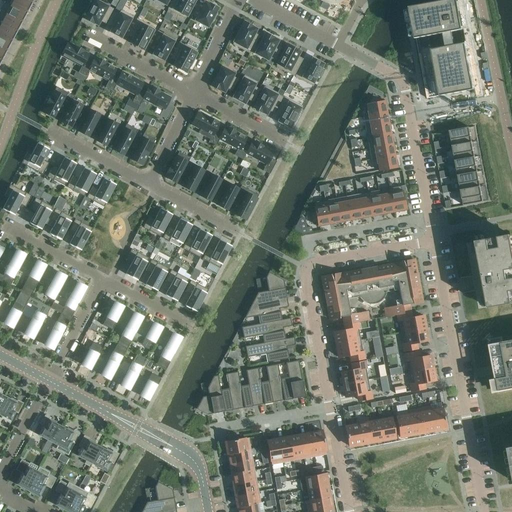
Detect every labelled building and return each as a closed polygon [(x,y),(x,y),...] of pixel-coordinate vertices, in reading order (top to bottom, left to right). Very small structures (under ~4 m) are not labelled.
[(31,5),(22,0),(12,0),(10,5),(26,14),(31,5)] [(194,0),(173,0),(168,9),(185,18),(194,0)] [(458,0),(451,0),(410,8),(427,99),(475,90),(458,0)] [(106,7),(96,1),(92,7),(90,5),(86,12),(89,14),(86,19),(93,23),(93,22),(98,24),(100,21),(105,23),(113,9),(107,6),(106,7)] [(10,5),(5,2),(0,10),(0,12),(21,24),(26,14),(10,5)] [(204,7),(198,4),(192,15),(198,18),(196,20),(208,26),(212,20),(213,21),(217,13),(215,12),(218,8),(211,4),(210,5),(206,3),(204,7)] [(139,15),(144,18),(148,10),(143,8),(139,15)] [(119,15),(113,12),(107,24),(112,27),(110,32),(121,38),(133,17),(121,11),(119,15)] [(0,24),(16,33),(21,24),(0,12),(0,24)] [(154,28),(137,19),(128,36),(134,39),(131,44),(143,50),(154,28)] [(252,26),(245,22),(242,27),(241,26),(237,33),(239,34),(233,45),(250,53),(259,36),(254,33),(256,30),(252,27),(252,26)] [(16,33),(0,24),(0,37),(11,43),(16,33)] [(164,34),(158,31),(150,47),(155,50),(153,55),(157,58),(157,57),(164,61),(176,39),(164,33),(164,34)] [(274,38),(266,34),(256,53),(268,59),(269,57),(274,60),(281,48),(275,45),(277,41),(273,39),(274,38)] [(11,43),(0,37),(0,49),(6,53),(11,43)] [(185,45),(185,46),(179,43),(171,58),(177,61),(174,66),(186,72),(189,66),(191,67),(195,59),(193,58),(197,51),(185,45)] [(73,47),(68,44),(62,55),(82,66),(78,73),(85,76),(89,70),(92,63),(86,60),(89,55),(85,53),(85,52),(73,46),(73,47)] [(300,51),(288,45),(277,67),(294,76),(302,59),(297,56),(300,51)] [(92,63),(89,70),(109,80),(106,87),(112,91),(116,84),(119,78),(113,74),(116,69),(107,64),(95,58),(92,63)] [(310,63),(304,60),(295,77),(312,86),(318,76),(319,77),(323,70),(321,69),(324,64),(317,61),(317,60),(312,58),(310,63)] [(234,74),(222,68),(212,87),(219,90),(220,89),(224,92),(226,88),(232,91),(238,79),(232,77),(234,74)] [(119,78),(116,84),(136,95),(133,101),(140,105),(143,98),(146,92),(140,89),(143,84),(122,73),(119,78)] [(256,82),(245,76),(233,98),(245,104),(247,99),(253,102),(259,90),(254,87),(256,82)] [(288,85),(285,93),(290,95),(293,88),(288,85)] [(74,96),(57,87),(46,107),(43,112),(55,118),(58,111),(64,115),(72,101),(74,96)] [(146,92),(143,98),(163,109),(160,116),(167,120),(174,107),(167,103),(170,98),(161,93),(149,87),(146,92)] [(277,93),(266,87),(254,109),(261,113),(262,112),(266,114),(268,110),(274,113),(282,97),(277,94),(277,93)] [(366,105),(368,117),(387,113),(385,101),(381,102),(381,99),(373,94),(369,102),(369,104),(366,105)] [(301,106),(284,97),(276,114),(281,117),(278,122),(290,128),(293,121),(295,122),(299,115),(297,114),(301,106)] [(89,110),(72,101),(64,115),(61,122),(72,128),(77,118),(83,121),(89,110)] [(107,119),(89,110),(83,121),(78,131),(90,137),(95,127),(101,131),(107,119)] [(207,118),(198,113),(192,124),(201,129),(198,133),(210,139),(209,142),(216,145),(219,139),(223,132),(216,129),(219,124),(207,117),(207,118)] [(368,117),(363,117),(365,128),(389,124),(387,113),(368,117)] [(124,128),(107,119),(101,131),(96,140),(107,146),(112,137),(118,140),(124,128)] [(138,130),(127,124),(124,128),(118,140),(113,149),(125,155),(138,130)] [(389,124),(365,128),(367,139),(391,134),(389,124)] [(223,132),(219,139),(240,150),(246,138),(237,134),(237,133),(225,127),(223,132)] [(469,127),(450,131),(452,146),(472,143),(469,127)] [(156,139),(144,133),(140,141),(136,148),(131,159),(142,165),(145,159),(156,139)] [(391,134),(367,139),(369,149),(393,145),(391,134)] [(136,138),(132,146),(136,148),(140,141),(136,138)] [(273,153),(252,142),(246,153),(267,164),(263,171),(270,174),(277,161),(271,158),(273,153)] [(28,152),(21,163),(43,175),(49,163),(44,160),(49,149),(38,143),(32,154),(28,152)] [(472,143),(452,146),(455,161),(475,157),(472,143)] [(393,145),(369,149),(371,160),(376,159),(395,155),(393,145)] [(191,158),(179,152),(172,165),(166,177),(177,183),(182,174),(188,162),(191,158)] [(395,155),(376,159),(378,171),(397,167),(395,155)] [(475,157),(455,161),(458,176),(478,172),(475,157)] [(53,165),(47,177),(65,186),(76,164),(65,158),(59,168),(53,165)] [(188,162),(182,174),(188,177),(183,186),(194,192),(199,183),(205,171),(188,162)] [(73,176),(67,187),(84,197),(96,174),(84,168),(79,179),(73,176)] [(205,171),(199,183),(205,186),(200,195),(211,201),(216,192),(223,181),(205,171)] [(478,172),(458,176),(461,190),(480,187),(478,172)] [(34,177),(32,182),(34,183),(39,186),(43,178),(39,176),(34,177)] [(99,189),(93,186),(87,198),(104,207),(116,185),(104,178),(99,189)] [(240,190),(223,181),(216,192),(222,195),(217,205),(229,211),(232,204),(240,190)] [(39,186),(34,183),(28,194),(34,197),(39,186)] [(32,196),(10,185),(4,196),(8,198),(3,209),(14,215),(20,204),(25,207),(32,196)] [(390,193),(394,212),(405,210),(404,205),(406,205),(405,196),(403,196),(402,194),(401,186),(389,188),(390,193)] [(480,187),(461,190),(464,206),(483,202),(480,187)] [(257,199),(240,190),(232,204),(238,207),(234,214),(246,220),(257,199)] [(368,192),(372,216),(383,214),(380,195),(379,190),(368,192)] [(368,192),(357,194),(358,199),(362,218),(372,216),(368,192)] [(390,193),(380,195),(383,214),(394,212),(390,193)] [(336,198),(341,222),(351,220),(348,201),(347,196),(336,198)] [(53,207),(36,198),(30,209),(35,213),(30,223),(41,230),(53,207)] [(336,198),(326,200),(330,224),(341,222),(336,198)] [(358,199),(348,201),(351,220),(362,218),(358,199)] [(326,200),(314,202),(316,212),(310,213),(312,223),(318,222),(318,227),(330,224),(326,200)] [(149,216),(143,228),(161,237),(172,215),(161,208),(155,219),(149,216)] [(73,218),(55,209),(49,220),(55,223),(49,234),(61,240),(73,218)] [(93,228),(75,219),(69,230),(75,234),(69,244),(81,251),(93,228)] [(169,227),(163,238),(180,247),(192,225),(180,219),(175,230),(169,227)] [(189,237),(183,249),(200,258),(212,236),(200,229),(194,240),(189,237)] [(139,243),(142,237),(136,234),(133,240),(139,243)] [(476,242),(466,244),(472,276),(475,292),(479,309),(488,308),(511,303),(511,242),(511,235),(499,237),(487,239),(476,241),(476,242)] [(208,248),(202,259),(220,268),(232,246),(220,240),(214,251),(208,248)] [(158,242),(155,248),(160,251),(164,245),(158,242)] [(145,250),(151,253),(154,248),(148,245),(145,250)] [(4,249),(0,256),(0,259),(5,263),(11,253),(4,249)] [(149,258),(132,249),(125,260),(131,263),(126,274),(137,281),(149,258)] [(0,281),(10,287),(21,266),(24,260),(26,256),(17,250),(3,276),(0,274),(0,281)] [(169,269),(151,259),(145,271),(151,274),(145,285),(157,291),(169,269)] [(24,260),(21,266),(26,269),(29,262),(24,260)] [(398,315),(410,312),(409,304),(422,302),(415,260),(394,264),(394,265),(389,266),(389,265),(373,268),(373,269),(363,271),(363,270),(347,273),(348,274),(343,275),(342,274),(322,277),(330,319),(343,317),(345,324),(357,322),(369,320),(367,311),(350,314),(347,296),(348,294),(357,292),(358,294),(360,298),(364,302),(364,301),(368,304),(372,304),(377,303),(381,301),(384,298),(386,294),(387,289),(387,287),(396,285),(398,287),(402,305),(384,308),(386,317),(398,315)] [(37,261),(20,292),(30,297),(41,277),(44,270),(47,266),(37,261)] [(44,270),(41,277),(46,279),(50,273),(44,270)] [(189,279),(171,270),(165,281),(171,284),(165,295),(177,302),(189,279)] [(57,272),(45,294),(55,300),(61,288),(65,281),(67,277),(57,272)] [(269,291),(258,293),(251,306),(287,300),(284,280),(269,272),(266,278),(269,291)] [(209,290),(191,280),(185,292),(191,295),(185,306),(197,312),(209,290)] [(65,281),(61,288),(67,290),(70,284),(65,281)] [(50,308),(61,314),(71,319),(87,288),(77,283),(64,308),(53,302),(50,308)] [(30,297),(20,292),(11,310),(8,308),(3,316),(7,318),(4,323),(14,329),(16,324),(21,314),(30,297)] [(245,318),(259,316),(260,323),(282,319),(281,311),(280,312),(280,309),(287,307),(288,307),(288,306),(287,300),(251,306),(245,318)] [(104,315),(110,305),(103,301),(97,311),(104,315)] [(109,313),(103,325),(112,330),(117,322),(122,312),(124,308),(115,302),(112,306),(110,305),(106,311),(109,313)] [(36,312),(24,334),(34,339),(36,335),(40,329),(46,317),(36,312)] [(127,314),(122,312),(117,322),(122,325),(127,314)] [(411,318),(410,312),(398,315),(401,333),(426,328),(423,316),(411,318)] [(134,313),(117,344),(127,349),(136,332),(142,322),(144,318),(134,313)] [(23,328),(28,318),(21,314),(16,324),(23,328)] [(71,319),(61,314),(44,345),(54,350),(71,319)] [(244,338),(262,335),(264,343),(286,338),(285,331),(284,331),(283,328),(291,326),(292,326),(292,325),(291,318),(283,320),(282,319),(260,323),(260,324),(242,327),(244,338)] [(148,326),(142,322),(136,332),(143,336),(148,326)] [(334,333),(336,345),(361,340),(357,322),(345,324),(346,330),(334,333)] [(98,327),(92,323),(89,329),(95,332),(98,327)] [(153,323),(141,345),(151,351),(158,339),(161,332),(163,328),(153,323)] [(426,328),(401,333),(404,351),(417,349),(416,343),(428,340),(426,328)] [(45,332),(40,329),(36,335),(41,338),(45,332)] [(158,339),(155,343),(161,346),(163,341),(166,335),(161,332),(158,339)] [(183,338),(173,333),(156,364),(166,369),(183,338)] [(266,354),(267,362),(290,358),(288,350),(287,350),(287,347),(294,345),(295,345),(295,344),(294,337),(286,339),(286,338),(264,343),(245,346),(247,357),(266,354)] [(501,338),(490,340),(499,391),(511,388),(511,341),(502,343),(501,338)] [(364,358),(361,340),(336,345),(338,357),(350,355),(351,361),(364,358)] [(93,342),(82,365),(91,370),(94,366),(97,359),(103,347),(93,342)] [(117,344),(101,375),(111,380),(113,376),(116,370),(127,349),(117,344)] [(79,345),(74,355),(81,359),(86,349),(79,345)] [(419,358),(418,352),(405,354),(408,373),(433,368),(431,356),(419,358)] [(137,354),(120,385),(130,390),(132,386),(138,376),(147,359),(137,354)] [(97,359),(94,366),(99,368),(102,362),(97,359)] [(286,363),(289,377),(281,379),(285,400),(285,401),(293,400),(293,399),(305,397),(299,361),(286,363)] [(341,372),(343,385),(368,380),(365,362),(352,364),(353,370),(341,372)] [(266,367),(269,381),(261,383),(265,404),(265,405),(273,403),(285,400),(281,379),(278,365),(266,367)] [(384,365),(378,366),(380,377),(386,376),(384,365)] [(246,370),(249,385),(241,386),(245,408),(245,409),(253,407),(253,406),(265,404),(261,383),(258,368),(246,370)] [(436,380),(433,368),(408,373),(412,391),(424,388),(423,383),(436,380)] [(116,370),(113,376),(118,379),(121,372),(116,370)] [(226,374),(229,388),(221,390),(225,411),(225,412),(233,411),(233,410),(245,408),(241,386),(238,372),(226,374)] [(162,378),(152,373),(140,396),(150,401),(162,378)] [(138,376),(132,386),(139,390),(145,380),(138,376)] [(221,390),(218,376),(214,376),(208,388),(209,396),(203,397),(196,409),(207,415),(225,412),(225,411),(221,390)] [(371,398),(368,380),(343,385),(346,397),(358,395),(359,401),(371,398)] [(388,384),(381,386),(382,392),(389,391),(388,384)] [(405,386),(394,388),(395,394),(406,392),(405,386)] [(17,400),(16,403),(5,397),(0,405),(0,414),(11,420),(15,412),(18,413),(23,403),(17,400)] [(434,432),(435,432),(430,407),(419,409),(423,433),(434,431),(434,432)] [(430,407),(435,432),(440,431),(440,429),(446,428),(443,414),(443,411),(442,408),(431,410),(430,407)] [(423,433),(419,409),(407,411),(412,435),(423,433)] [(407,411),(396,413),(400,437),(412,435),(407,411)] [(43,427),(38,435),(53,443),(61,427),(50,420),(51,418),(45,415),(40,425),(43,427)] [(368,418),(368,419),(372,442),(383,440),(380,420),(369,422),(368,418)] [(391,418),(380,420),(383,440),(395,438),(391,418)] [(368,419),(356,421),(361,446),(361,444),(372,442),(368,419)] [(356,421),(357,424),(345,426),(346,429),(346,432),(348,441),(348,444),(349,444),(349,446),(355,445),(355,447),(361,446),(356,421)] [(74,430),(73,433),(61,427),(53,443),(67,450),(72,442),(74,443),(80,433),(74,430)] [(315,456),(326,454),(325,447),(325,445),(324,445),(323,436),(323,433),(322,433),(322,431),(310,433),(315,456)] [(304,458),(315,456),(310,433),(300,435),(304,458)] [(82,447),(77,456),(92,463),(100,447),(89,441),(90,439),(84,435),(79,446),(82,447)] [(294,460),(304,458),(300,435),(289,437),(294,460)] [(283,462),(294,460),(289,437),(279,439),(283,462)] [(33,447),(36,441),(30,438),(27,444),(33,447)] [(248,438),(226,442),(228,453),(250,449),(248,438)] [(279,439),(267,441),(272,464),(283,462),(279,439)] [(106,471),(107,468),(111,463),(113,464),(119,454),(113,451),(112,453),(100,447),(92,463),(106,471)] [(250,449),(228,453),(230,464),(252,460),(250,449)] [(29,464),(21,460),(16,470),(22,473),(16,484),(27,490),(37,472),(28,467),(29,464)] [(254,470),(252,460),(230,464),(232,475),(254,470)] [(48,474),(49,472),(39,467),(37,472),(27,490),(39,497),(45,485),(51,489),(56,478),(48,474)] [(256,481),(254,470),(232,475),(234,485),(256,481)] [(325,474),(300,479),(302,490),(308,489),(328,486),(325,474)] [(86,476),(81,483),(86,486),(90,478),(86,476)] [(60,494),(55,505),(66,511),(79,488),(69,483),(68,485),(60,480),(55,491),(60,494)] [(258,492),(256,481),(234,485),(236,496),(258,492)] [(158,500),(147,502),(141,511),(159,511),(176,509),(173,490),(158,482),(155,487),(158,500)] [(308,489),(310,500),(310,501),(330,497),(328,486),(308,489)] [(68,511),(80,511),(84,506),(90,509),(95,499),(87,495),(88,493),(79,488),(66,511),(68,511)] [(260,503),(258,492),(236,496),(238,506),(256,503),(260,503)] [(306,501),(308,511),(310,511),(332,508),(330,497),(310,501),(310,500),(306,501)] [(258,511),(256,503),(238,506),(238,511),(258,511)]
